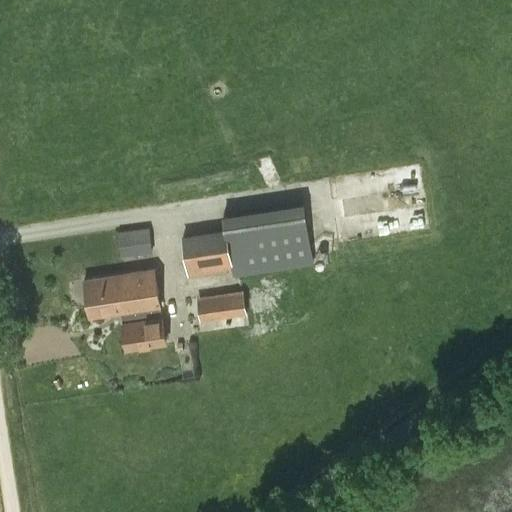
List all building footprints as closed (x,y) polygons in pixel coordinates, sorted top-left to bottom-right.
[(304,201),(223,214),(227,228),(182,235),(189,275),(232,268),(233,277),(314,264),(304,201)] [(118,232),(121,257),(153,252),(149,227),(118,232)] [(85,280),(90,315),(121,310),(160,304),(155,269),(85,280)] [(206,316),(244,314),(243,289),(205,291),(206,316)] [(160,304),(121,310),(123,323),(126,347),(166,341),(162,317),(160,304)]
